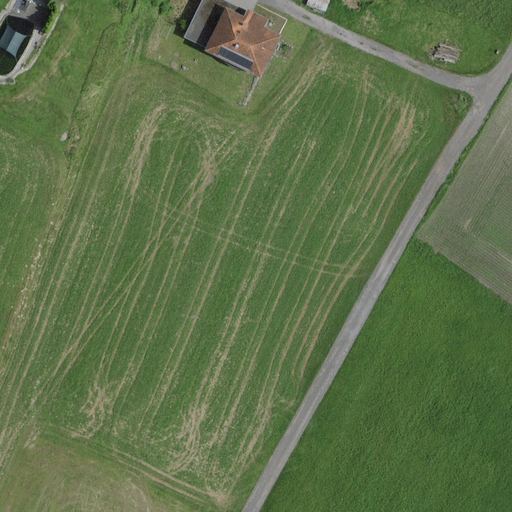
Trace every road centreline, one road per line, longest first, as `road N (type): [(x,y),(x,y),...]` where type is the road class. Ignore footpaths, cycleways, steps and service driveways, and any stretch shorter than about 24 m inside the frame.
road 1 (track): [(253,511),(511,59)]
road 2 (track): [(277,0),(439,72),(495,88)]
